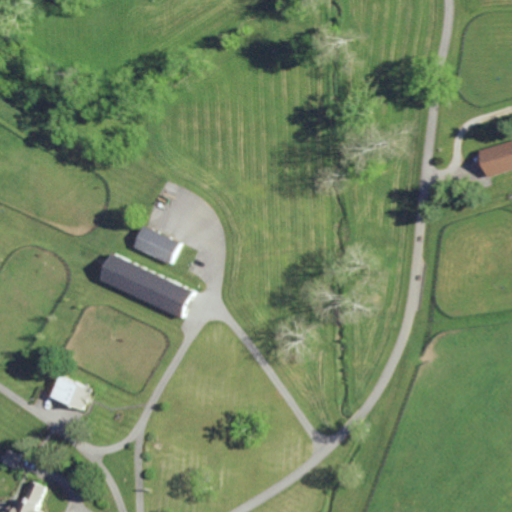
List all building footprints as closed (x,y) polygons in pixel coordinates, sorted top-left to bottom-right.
[(511,170),(493,176),(484,148),(511,139),(511,170)] [(177,262),(140,244),(150,224),(186,241),(177,262)] [(188,317),(106,278),(117,252),(200,290),(188,317)] [(91,405),(89,404),(86,410),(56,395),(65,376),(96,389),(95,390),(93,395),(96,396),(91,405)] [(161,449),(156,446),(158,441),(164,444),(161,449)] [(19,469),(5,462),(12,448),(26,454),(19,469)] [(43,504),(44,504),(42,509),(47,511),(8,511),(11,507),(13,508),(13,506),(19,509),(20,508),(24,509),(29,497),(30,498),(38,481),(51,487),(43,504)]
